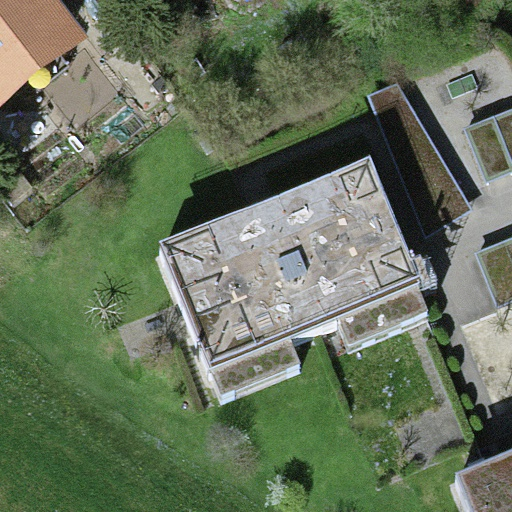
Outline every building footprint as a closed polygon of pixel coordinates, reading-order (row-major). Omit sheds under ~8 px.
[(0,0),(0,123),(80,59),(31,0),(0,0)] [(135,0),(150,26),(194,0),(235,0),(246,16),(269,0),(135,0)] [(395,106),(370,115),(423,253),(468,227),(395,106)] [(511,115),(460,135),(481,186),(511,173),(511,115)] [(431,322),(369,171),(163,252),(222,405),(304,375),(294,349),(339,332),(346,354),(431,322)] [(511,244),(477,257),(495,309),(511,303),(511,244)] [(511,511),(511,476),(472,491),(479,511),(511,511)]
